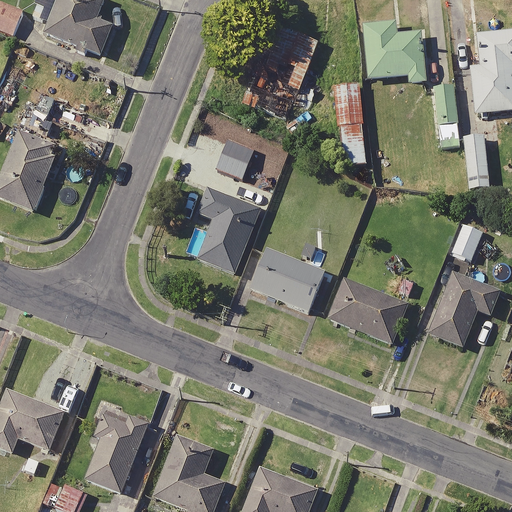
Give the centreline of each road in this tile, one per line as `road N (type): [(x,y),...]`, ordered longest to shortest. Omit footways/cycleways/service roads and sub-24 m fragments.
road 1 (residential): [(80,315),(511,485)]
road 2 (residential): [(80,315),(213,0)]
